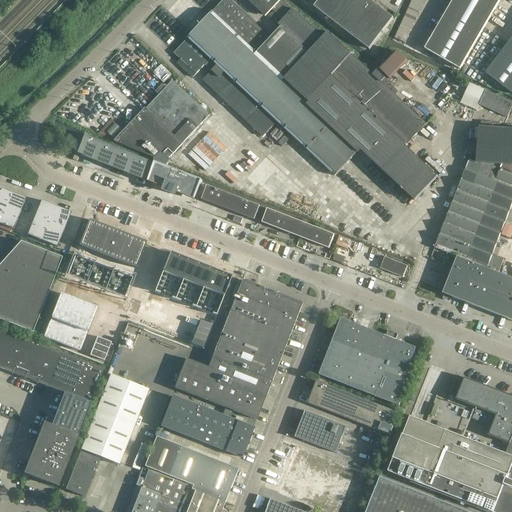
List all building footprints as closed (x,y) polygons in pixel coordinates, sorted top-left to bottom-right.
[(224,0),(213,13),(234,33),(248,18),(229,0),(224,0)] [(246,0),(265,18),(280,1),(279,0),(246,0)] [(393,18),(369,0),(319,0),(314,7),(369,49),(393,18)] [(411,0),(395,37),(406,42),(425,0),(411,0)] [(453,0),(425,49),(460,69),(500,0),(453,0)] [(280,27),(308,54),(322,38),(292,10),(278,26),(280,27)] [(188,39),(188,40),(210,60),(235,34),(234,33),(213,13),(188,39)] [(361,151),(403,191),(415,202),(439,177),(406,147),(426,125),(381,83),(386,78),(381,74),(378,71),(373,76),(328,33),(322,38),(308,54),(284,79),(263,60),(267,55),(261,49),(271,39),(270,38),(248,18),(234,33),(235,34),(210,60),(216,66),(212,72),(203,81),(263,138),(277,123),(335,177),(361,151)] [(270,38),(271,39),(261,49),(267,55),(263,60),(284,79),(308,54),(280,27),(270,38)] [(511,38),(486,73),(495,80),(511,93),(511,38)] [(205,65),(212,72),(216,66),(210,60),(188,40),(174,54),(180,60),(177,63),(189,74),(193,78),(205,65)] [(407,60),(400,54),(381,74),(386,78),(388,80),(407,60)] [(477,111),(479,106),(485,92),(469,85),(468,87),(460,104),(477,111)] [(508,119),(511,110),(511,108),(511,103),(485,92),(479,106),(508,119)] [(182,144),(145,110),(131,124),(161,153),(156,158),(154,160),(166,165),(171,161),(169,159),(183,145),(182,144)] [(477,164),(497,166),(511,166),(511,130),(503,129),(492,129),(493,124),(483,123),(482,128),(480,128),(477,164)] [(156,158),(161,153),(131,124),(114,142),(155,158),(156,158)] [(107,132),(113,138),(114,139),(121,131),(115,125),(107,132)] [(81,141),(77,152),(95,159),(102,142),(84,134),(81,141)] [(102,142),(95,159),(113,165),(119,149),(111,146),(102,142)] [(119,149),(113,165),(131,172),(137,157),(119,149)] [(94,161),(95,159),(77,152),(76,154),(94,161)] [(137,157),(131,172),(149,179),(155,164),(137,157)] [(112,168),(113,165),(95,159),(94,161),(112,168)] [(451,257),(457,259),(457,258),(461,259),(497,166),(477,164),(469,161),(435,250),(451,257)] [(149,180),(148,182),(165,189),(165,191),(174,195),(175,193),(176,193),(177,194),(195,200),(196,198),(202,181),(155,163),(149,180)] [(130,175),(131,172),(113,165),(112,168),(130,175)] [(461,259),(494,272),(499,274),(504,261),(492,257),(511,205),(511,166),(497,166),(461,259)] [(148,182),(149,179),(131,172),(130,175),(148,182)] [(208,186),(202,200),(255,221),(260,207),(208,186)] [(0,224),(14,230),(14,229),(16,222),(17,223),(17,222),(16,222),(17,220),(18,220),(18,218),(20,212),(21,213),(21,212),(26,199),(22,198),(15,196),(16,195),(15,195),(13,194),(14,194),(12,194),(11,193),(11,194),(5,191),(3,190),(0,191),(0,224)] [(71,214),(41,202),(28,236),(58,248),(71,214)] [(300,238),(330,249),(335,236),(268,210),(263,223),(300,238)] [(78,247),(136,269),(145,245),(146,243),(88,221),(87,223),(78,247)] [(0,320),(32,333),(61,259),(20,242),(0,264),(0,320)] [(74,253),(64,277),(126,301),(135,277),(74,253)] [(231,277),(170,253),(162,272),(183,280),(203,287),(224,296),(231,277)] [(386,258),(381,269),(404,278),(408,267),(386,258)] [(443,294),(480,309),(494,272),(461,259),(457,258),(457,259),(443,294)] [(494,272),(480,309),(511,321),(511,278),(499,274),(494,272)] [(185,360),(174,388),(256,420),(302,305),(242,281),(208,368),(185,360)] [(97,309),(59,294),(42,338),(80,353),(97,309)] [(212,326),(201,322),(192,344),(203,349),(212,326)] [(0,368),(2,370),(16,335),(0,329),(0,368)] [(12,374),(25,379),(38,344),(16,335),(2,370),(12,373),(12,374)] [(97,337),(90,356),(103,361),(111,342),(97,337)] [(38,383),(47,387),(60,353),(38,344),(25,379),(38,384),(38,383)] [(56,391),(65,395),(90,404),(104,370),(60,353),(47,387),(56,391)] [(110,378),(81,450),(100,458),(107,460),(119,465),(148,391),(134,385),(110,376),(110,378)] [(451,396),(457,398),(465,379),(458,377),(451,396)] [(457,400),(477,408),(497,415),(495,419),(489,436),(509,444),(511,436),(511,396),(465,378),(465,379),(457,398),(457,400)] [(317,381),(308,404),(384,433),(391,436),(399,414),(317,381)] [(57,414),(52,427),(78,436),(90,404),(65,395),(58,414),(57,414)] [(166,412),(160,427),(242,458),(243,457),(246,448),(248,444),(250,438),(254,429),(241,424),(233,421),(229,420),(221,416),(172,397),(166,412)] [(493,419),(495,419),(497,415),(477,408),(473,419),(490,426),(493,419)] [(347,428),(305,411),(304,416),(301,422),(298,431),(295,438),(336,454),(347,428)] [(388,472),(489,511),(492,511),(511,462),(511,456),(505,454),(426,423),(410,417),(388,472)] [(37,443),(35,449),(51,455),(61,430),(52,427),(44,423),(43,423),(36,442),(37,443)] [(78,436),(61,430),(51,455),(68,462),(78,436)] [(511,511),(511,436),(509,444),(505,454),(511,456),(511,462),(492,511),(511,511)] [(144,467),(168,476),(180,447),(155,437),(144,467)] [(168,476),(193,486),(205,456),(180,447),(168,476)] [(51,455),(35,449),(32,455),(31,455),(23,474),(41,481),(51,455)] [(84,498),(100,458),(81,450),(66,490),(84,498)] [(51,455),(41,481),(58,488),(68,462),(51,455)] [(191,490),(195,492),(197,493),(224,503),(230,489),(233,482),(238,469),(210,459),(205,456),(193,486),(191,490)] [(291,463),(288,470),(298,474),(304,460),(294,456),(291,463)] [(304,460),(298,474),(309,478),(314,464),(304,460)] [(314,464),(309,478),(317,482),(323,468),(314,464)] [(323,468),(317,482),(326,485),(332,471),(323,468)] [(174,511),(185,486),(148,471),(142,469),(136,486),(141,488),(131,511),(174,511)] [(288,470),(282,484),(292,488),(298,474),(288,470)] [(332,471),(326,485),(335,489),(341,475),(332,471)] [(298,474),(292,488),(303,493),(309,478),(298,474)] [(341,475),(335,489),(344,492),(350,478),(341,475)] [(309,478),(303,493),(312,496),(317,482),(309,478)] [(350,478),(344,492),(353,496),(358,482),(350,478)] [(467,511),(380,478),(380,479),(367,511),(467,511)] [(317,482),(312,496),(321,500),(326,485),(317,482)] [(358,482),(353,496),(362,499),(367,485),(358,482)] [(326,485),(321,500),(329,503),(335,489),(326,485)] [(335,489),(329,503),(338,506),(344,492),(335,489)] [(220,511),(222,509),(224,503),(197,493),(195,492),(186,511),(220,511)] [(344,492),(338,506),(347,510),(353,496),(344,492)] [(353,496),(347,510),(352,511),(356,511),(362,499),(353,496)] [(303,511),(300,511),(293,508),(286,505),(271,499),(269,505),(267,509),(265,511),(303,511)]
